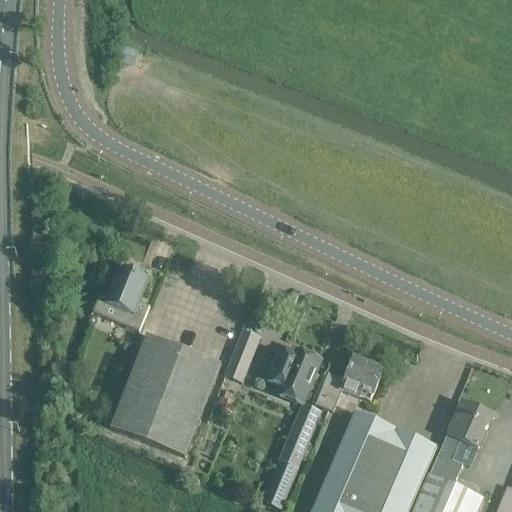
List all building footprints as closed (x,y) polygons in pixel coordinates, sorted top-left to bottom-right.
[(144,276),(137,274),(121,268),(117,278),(115,277),(106,300),(100,297),(93,315),(92,314),(88,325),(88,326),(89,327),(90,328),(91,329),(92,329),(93,329),(95,328),(96,328),(96,327),(97,326),(98,325),(98,323),(97,322),(97,321),(96,320),(98,317),(126,328),(139,334),(150,309),(138,304),(147,282),(144,280),(144,276)] [(242,333),(224,378),(242,385),(261,340),(242,333)] [(222,367),(147,338),(111,431),(185,460),(222,367)] [(131,344),(122,340),(117,353),(126,357),(131,344)] [(299,352),(290,372),(286,370),(285,371),(278,368),(275,376),(282,379),(279,387),(291,392),(288,400),(300,406),(304,397),(306,398),(321,362),(299,352)] [(384,373),(354,360),(345,383),(329,376),(316,408),(333,415),(342,393),(370,404),(374,395),(375,395),(384,373)] [(221,392),(218,401),(227,404),(230,395),(221,392)] [(511,511),(511,489),(509,488),(498,511),(479,511),(485,500),(450,485),(452,479),(458,482),(464,466),(471,469),(494,417),(463,404),(431,477),(430,476),(414,511),(511,511)] [(320,415),(303,408),(263,504),(280,511),(320,415)] [(410,511),(438,449),(375,423),(356,414),(313,511),(410,511)]
